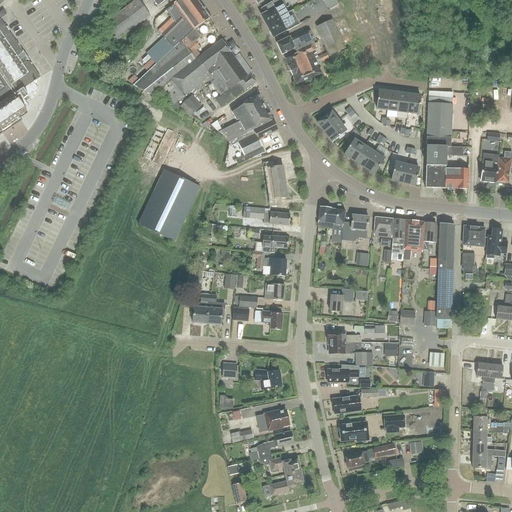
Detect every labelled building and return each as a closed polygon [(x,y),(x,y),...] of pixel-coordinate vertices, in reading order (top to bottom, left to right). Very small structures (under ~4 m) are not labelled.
[(117,40),(149,16),(137,0),(136,0),(105,24),(117,40)] [(174,23),(162,35),(174,47),(181,42),(192,31),(210,18),(201,6),(196,0),(179,0),(174,4),(165,11),(174,23)] [(286,8),(284,4),(281,0),(276,0),(262,10),(264,15),(262,16),(267,25),(287,15),(286,14),(284,9),(286,8)] [(293,14),(292,11),(286,14),(287,15),(267,25),(270,31),(270,32),(271,36),(273,36),(273,37),(285,31),(286,32),(300,25),(293,14)] [(355,32),(371,31),(370,13),(354,14),(355,32)] [(0,129),(26,112),(25,110),(29,107),(26,103),(34,98),(33,97),(37,94),(35,92),(38,89),(33,82),(40,78),(34,70),(2,22),(0,20),(0,19),(0,129)] [(345,49),(332,21),(317,28),(330,56),(345,49)] [(195,42),(201,37),(195,29),(192,31),(181,42),(196,61),(201,56),(196,50),(199,47),(195,42)] [(296,51),(313,43),(311,39),(314,38),(310,30),(290,40),(289,38),(277,44),(282,55),(293,50),(294,52),(296,51)] [(356,50),(372,49),(371,31),(355,32),(356,50)] [(196,61),(181,42),(174,47),(160,59),(132,86),(153,97),(160,91),(172,106),(175,103),(181,98),(181,99),(206,79),(207,78),(220,97),(216,100),(221,107),(234,98),(244,91),(256,82),(251,75),(247,77),(221,41),(196,61)] [(289,70),(314,60),(311,52),(316,50),(313,43),(296,51),(297,53),(294,54),(295,55),(285,59),(289,70)] [(73,59),(77,60),(83,48),(79,46),(73,59)] [(327,59),(325,54),(314,58),(316,62),(321,60),(321,62),(327,59)] [(147,55),(141,60),(144,64),(150,58),(147,55)] [(314,60),(289,70),(296,85),(321,75),(314,60)] [(432,76),(432,95),(445,95),(445,76),(432,76)] [(389,93),(378,91),(377,99),(377,101),(376,109),(387,111),(389,93)] [(230,142),(272,120),(257,92),(230,111),(237,123),(219,132),(229,142),(230,142)] [(387,111),(386,116),(396,118),(397,112),(399,94),(389,93),(387,111)] [(399,94),(397,112),(407,113),(409,95),(399,94)] [(189,117),(190,116),(201,106),(192,95),(176,110),(189,117)] [(409,95),(407,113),(418,115),(419,106),(419,105),(420,96),(409,95)] [(446,148),(450,148),(450,139),(452,99),(428,98),(426,138),(426,147),(446,148)] [(316,123),(324,133),(340,120),(333,111),(316,123)] [(272,120),(230,142),(232,146),(237,143),(244,156),(235,160),(238,166),(264,152),(258,140),(278,131),(272,120)] [(340,120),(324,133),(331,142),(338,137),(340,136),(340,135),(346,130),(339,121),(341,121),(340,120)] [(157,125),(136,168),(158,179),(179,135),(157,125)] [(499,143),(499,135),(487,134),(487,142),(499,143)] [(354,162),(365,144),(355,138),(349,147),(348,148),(344,155),(354,162)] [(354,162),(363,168),(375,151),(374,150),(373,152),(364,147),(366,145),(365,144),(354,162)] [(446,156),(446,148),(426,147),(425,189),(445,189),(445,169),(446,156)] [(462,148),(450,148),(446,148),(446,156),(462,156),(463,148),(462,148)] [(375,151),(363,168),(373,175),(378,168),(379,166),(385,157),(375,151)] [(504,159),(498,159),(496,183),(498,183),(499,185),(502,185),(503,183),(508,184),(509,167),(510,168),(511,154),(504,153),(504,159)] [(496,183),(498,159),(498,157),(492,157),(492,156),(482,155),(480,181),(488,182),(489,184),(493,184),(495,182),(496,183)] [(270,184),(285,182),(283,166),(274,168),(273,162),(263,163),(264,172),(268,171),(270,184)] [(402,184),(407,166),(395,163),(393,171),(392,173),(393,173),(391,181),(402,184)] [(418,169),(407,166),(402,184),(414,186),(416,178),(417,177),(416,177),(418,169)] [(468,170),(445,169),(445,189),(446,189),(448,190),(451,191),(451,190),(452,189),(457,189),(457,190),(467,190),(468,170)] [(174,242),(200,188),(164,171),(138,225),(174,242)] [(285,182),(270,184),(272,199),(268,200),(269,207),(279,205),(279,199),(288,198),(285,182)] [(290,215),(269,213),(270,209),(245,207),(244,218),(263,220),(262,224),(289,226),(290,215)] [(319,208),(317,227),(331,229),(330,242),(341,243),(344,211),(329,209),(328,208),(323,208),(322,209),(319,208)] [(344,223),(342,241),(354,242),(357,239),(366,239),(368,217),(366,217),(366,215),(361,215),(360,216),(352,216),(351,224),(344,223)] [(375,218),(374,236),(391,238),(392,220),(375,218)] [(404,251),(405,221),(393,220),(392,239),(391,260),(403,261),(403,251),(404,251)] [(423,250),(424,223),(405,221),(404,251),(403,251),(403,261),(408,261),(408,251),(422,252),(423,250)] [(424,223),(423,250),(427,250),(427,242),(435,243),(436,224),(424,223)] [(216,225),(209,224),(208,233),(215,234),(216,225)] [(454,225),(439,224),(438,261),(436,320),(450,321),(453,232),(454,232),(454,225)] [(464,227),(463,245),(483,247),(485,229),(464,227)] [(258,238),(259,230),(249,229),(248,237),(258,238)] [(502,230),(492,229),(491,237),(488,236),(486,259),(495,259),(495,256),(499,256),(500,253),(506,254),(507,242),(501,241),(502,230)] [(263,236),(262,243),(262,251),(265,252),(274,253),(274,248),(287,249),(288,238),(272,237),(263,236)] [(269,259),(264,259),(264,252),(252,251),(252,257),(258,258),(257,269),(263,269),(263,267),(270,267),(270,275),(285,276),(285,275),(287,274),(287,270),(286,270),(286,260),(269,259)] [(356,253),(355,266),(367,267),(369,255),(356,253)] [(473,266),(474,254),(462,254),(461,266),(463,266),(463,273),(476,274),(477,266),(473,266)] [(326,266),(320,263),(317,269),(323,272),(326,266)] [(511,276),(511,264),(504,264),(503,276),(511,276)] [(200,284),(202,274),(195,273),(194,284),(200,284)] [(237,275),(226,274),(224,289),(235,290),(237,275)] [(284,285),(272,284),(272,285),(266,284),(265,300),(271,300),(283,301),(284,285)] [(352,302),(353,290),(342,290),(342,297),(331,296),(329,312),(342,313),(342,301),(352,302)] [(367,292),(356,291),(355,301),(367,301),(367,292)] [(206,325),(209,296),(201,295),(201,303),(200,308),(191,307),(191,315),(193,315),(192,324),(206,325)] [(508,321),(511,295),(505,295),(503,308),(497,307),(495,320),(508,321)] [(216,296),(209,296),(206,325),(221,326),(221,318),(224,318),(225,303),(216,302),(216,296)] [(258,297),(240,296),(239,307),(257,308),(258,297)] [(248,322),(249,310),(234,309),(233,321),(248,322)] [(415,311),(401,310),(400,325),(414,325),(415,311)] [(398,311),(388,311),(387,322),(397,322),(398,311)] [(281,330),(282,314),(271,313),(271,312),(262,312),(261,323),(270,323),(270,329),(281,330)] [(423,326),(435,327),(435,312),(424,312),(423,326)] [(436,320),(436,329),(450,329),(450,321),(436,320)] [(329,343),(356,343),(361,343),(361,336),(345,336),(345,331),(327,331),(327,340),(329,340),(329,343)] [(361,343),(356,343),(329,343),(329,354),(338,354),(339,355),(342,355),(343,354),(351,354),(352,352),(352,349),(361,349),(361,343)] [(397,345),(384,344),(384,356),(397,357),(397,345)] [(441,361),(448,361),(448,352),(433,352),(433,366),(441,366),(441,361)] [(366,366),(366,354),(356,354),(356,366),(366,366)] [(488,378),(490,365),(477,364),(476,377),(483,378),(482,390),(487,390),(488,383),(488,378)] [(235,379),(236,366),(224,365),(223,378),(235,379)] [(327,370),(327,374),(327,383),(342,383),(342,382),(348,382),(348,378),(358,378),(358,367),(341,365),(342,370),(327,370)] [(490,365),(488,378),(488,383),(487,390),(493,391),(494,379),(501,380),(503,367),(490,365)] [(260,390),(270,389),(281,387),(279,372),(268,373),(268,371),(255,371),(255,381),(259,381),(260,390)] [(423,387),(433,388),(434,373),(425,373),(425,375),(423,375),(423,387)] [(447,406),(447,389),(437,389),(437,406),(447,406)] [(360,398),(377,398),(377,390),(360,390),(360,398)] [(360,411),(358,397),(353,398),(348,398),(332,400),(333,401),(332,402),(332,405),(333,406),(334,415),(338,415),(338,414),(350,412),(355,411),(360,411)] [(434,419),(444,419),(445,409),(435,409),(434,419)] [(282,427),(289,425),(286,410),(279,412),(279,410),(264,414),(264,415),(256,416),(260,432),(268,431),(268,432),(283,428),(282,427)] [(384,429),(405,428),(404,414),(384,416),(384,429)] [(473,431),(486,431),(490,431),(490,433),(503,433),(503,428),(502,428),(502,423),(490,423),(489,425),(487,425),(487,418),(473,418),(473,431)] [(369,422),(339,426),(339,427),(338,428),(338,432),(340,432),(341,442),(349,441),(349,443),(358,442),(358,444),(371,442),(369,422)] [(253,438),(251,430),(239,433),(239,432),(230,434),(232,444),(253,438)] [(486,438),(486,431),(473,431),(473,443),(486,444),(491,444),(491,438),(486,438)] [(260,459),(271,456),(270,449),(294,444),(291,432),(275,435),(276,441),(262,444),(257,447),(258,452),(250,453),(252,460),(260,459)] [(413,454),(425,452),(424,441),(412,442),(413,454)] [(486,451),(486,444),(473,443),(472,456),(491,457),(498,457),(504,457),(505,451),(494,450),(494,451),(486,451)] [(361,452),(345,455),(347,462),(346,463),(346,466),(347,467),(348,468),(349,468),(349,471),(361,469),(360,465),(363,465),(363,463),(368,462),(367,459),(374,457),(374,459),(395,455),(392,444),(372,449),(373,451),(361,453),(361,452)] [(285,475),(300,471),(298,461),(291,462),(290,461),(282,463),(281,458),(272,460),(271,456),(260,459),(261,466),(271,464),(272,471),(284,469),(285,475)] [(491,470),(491,457),(472,456),(472,469),(485,469),(485,470),(491,470)] [(406,458),(391,459),(391,468),(407,467),(406,458)] [(300,471),(285,475),(287,482),(269,486),(272,496),(289,492),(288,488),(296,486),(296,483),(303,482),(300,471)] [(242,482),(232,485),(236,505),(238,504),(245,503),(247,502),(242,482)] [(407,499),(388,504),(389,510),(402,507),(403,510),(409,509),(407,499)]
